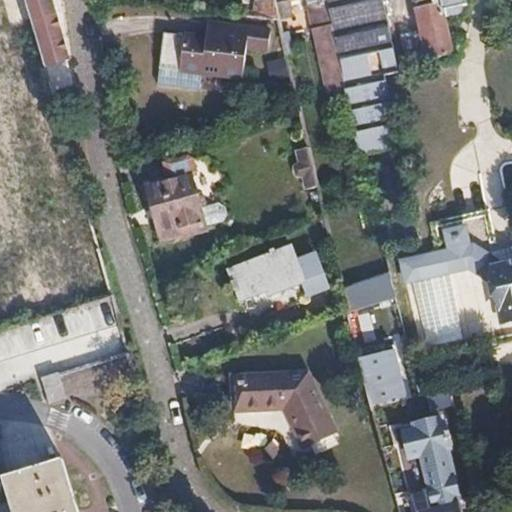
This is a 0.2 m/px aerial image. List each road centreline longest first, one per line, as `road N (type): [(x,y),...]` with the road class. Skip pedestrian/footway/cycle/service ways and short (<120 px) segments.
road 1 (residential): [(211,511),(176,455),(71,0)]
road 2 (residential): [(119,511),(103,462),(60,420),(0,401)]
